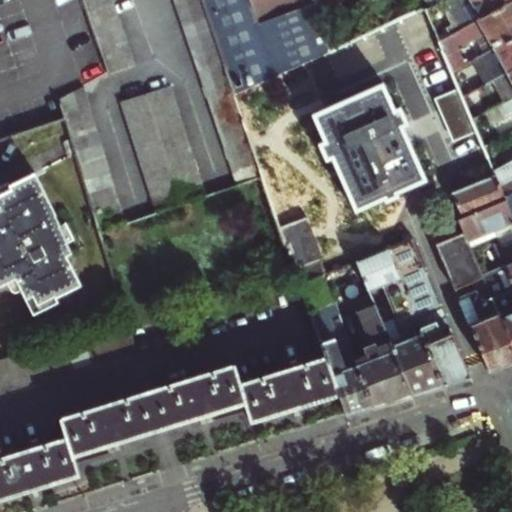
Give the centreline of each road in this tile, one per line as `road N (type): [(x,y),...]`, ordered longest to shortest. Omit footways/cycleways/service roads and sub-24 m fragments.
road 1 (unknown): [(301,111),(301,136),(348,228),(376,235),(422,223),(497,396)]
road 2 (residential): [(168,500),(497,396)]
